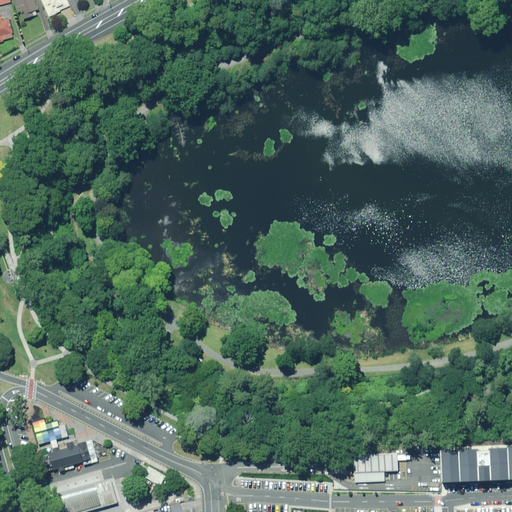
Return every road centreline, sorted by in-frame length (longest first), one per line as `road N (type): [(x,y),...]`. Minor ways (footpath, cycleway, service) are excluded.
road 1 (residential): [(28,387),(201,473),(212,511)]
road 2 (tertiary): [(145,0),(0,83)]
